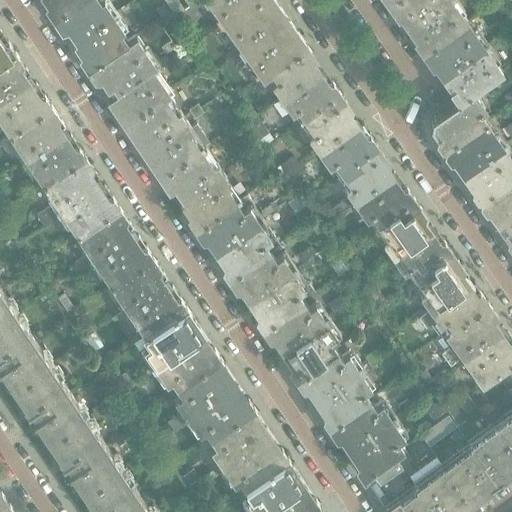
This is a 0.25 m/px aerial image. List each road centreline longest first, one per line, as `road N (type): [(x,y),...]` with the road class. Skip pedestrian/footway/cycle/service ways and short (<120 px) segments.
road 1 (residential): [(12,0),(358,511)]
road 2 (residential): [(511,290),(409,142)]
road 3 (residential): [(409,142),(306,0)]
road 4 (residential): [(409,142),(412,74),(359,0)]
